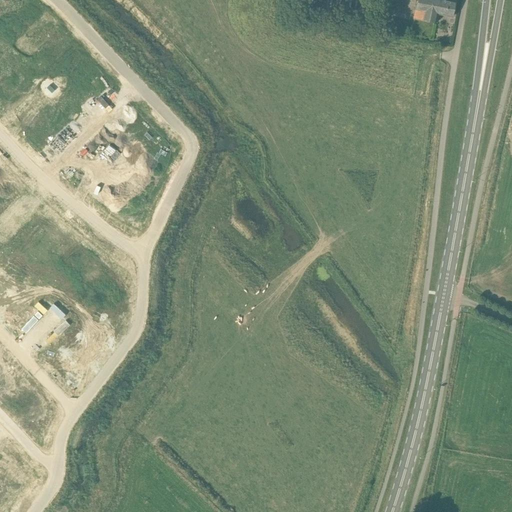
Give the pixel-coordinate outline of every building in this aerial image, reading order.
[(7,0),(2,7),(9,12),(17,0),(7,0)] [(17,0),(9,12),(16,17),(27,0),(17,0)] [(27,0),(16,17),(25,23),(24,23),(25,23),(39,3),(38,3),(33,0),(27,0)] [(454,0),(417,0),(416,9),(415,8),(413,17),(436,21),(437,13),(452,16),(454,0)] [(50,44),(41,53),(46,58),(50,55),(58,63),(74,47),(69,43),(65,40),(65,39),(55,48),(50,44)] [(74,47),(58,63),(66,72),(62,75),(67,80),(77,71),(72,66),(82,57),(81,56),(81,57),(78,53),(79,52),(74,47)] [(0,84),(10,75),(11,76),(11,75),(3,66),(6,63),(1,58),(0,58),(0,84)] [(98,64),(81,81),(88,89),(106,73),(107,73),(98,64)] [(106,73),(88,89),(94,95),(112,79),(106,73)] [(10,75),(0,84),(0,96),(2,99),(3,99),(13,90),(17,95),(26,86),(22,81),(18,84),(11,76),(10,75)] [(112,79),(94,95),(100,101),(117,85),(117,84),(112,79)] [(117,85),(100,101),(106,107),(106,108),(122,92),(122,93),(124,91),(117,84),(117,85)] [(106,107),(104,109),(110,115),(128,98),(122,93),(122,92),(106,108),(106,107)] [(128,98),(110,115),(116,121),(134,105),(128,98)] [(134,105),(116,121),(122,127),(139,111),(139,110),(134,105)] [(139,111),(122,127),(130,135),(148,118),(139,110),(139,111)] [(38,112),(26,126),(32,132),(45,119),(39,113),(38,112)] [(45,119),(32,132),(38,137),(37,138),(51,124),(50,124),(45,119)] [(51,124),(37,138),(38,139),(39,138),(44,143),(57,130),(51,125),(51,124)] [(57,130),(44,143),(50,149),(62,138),(63,136),(57,130)] [(50,149),(49,151),(55,157),(68,144),(62,138),(50,149)] [(154,139),(149,150),(170,160),(171,161),(176,150),(154,139)] [(68,144),(55,157),(61,162),(60,163),(74,149),(73,149),(68,144)] [(74,149),(60,163),(61,164),(61,163),(67,168),(80,155),(74,150),(74,149)] [(149,150),(145,157),(167,168),(170,160),(149,150)] [(80,155),(67,168),(73,174),(86,161),(80,155)] [(145,157),(141,165),(163,175),(167,168),(145,157)] [(86,161),(73,174),(79,180),(78,181),(79,181),(92,167),(86,161)] [(141,165),(138,173),(139,174),(140,173),(159,183),(159,182),(163,175),(141,165)] [(8,173),(0,180),(0,204),(1,205),(10,196),(6,192),(16,183),(12,178),(8,173)] [(139,174),(136,181),(157,191),(161,184),(161,183),(159,182),(159,183),(140,173),(139,174)] [(136,181),(132,188),(154,199),(157,191),(136,181)] [(132,188),(128,196),(150,206),(154,199),(132,188)] [(128,196),(125,203),(146,214),(147,213),(150,206),(128,196)] [(125,203),(120,214),(142,224),(147,214),(147,213),(146,214),(125,203)] [(31,220),(23,230),(28,235),(31,231),(40,238),(40,239),(54,222),(45,215),(45,214),(36,224),(31,220)] [(40,238),(39,239),(49,247),(46,250),(51,255),(59,245),(55,241),(64,231),(64,230),(54,221),(54,222),(40,239),(40,238)] [(63,247),(55,257),(60,262),(63,258),(72,265),(72,266),(86,250),(86,249),(77,242),(77,241),(68,252),(63,247)] [(8,249),(4,253),(8,258),(12,254),(8,249)] [(72,265),(71,266),(81,274),(78,278),(83,282),(91,272),(87,268),(95,258),(96,258),(96,257),(86,249),(86,250),(72,266),(72,265)] [(101,276),(89,282),(93,289),(97,286),(102,296),(103,297),(122,286),(121,286),(116,275),(104,282),(101,276)] [(102,296),(108,307),(104,309),(107,316),(118,309),(115,304),(128,297),(122,285),(121,286),(122,286),(103,297),(102,296)] [(37,286),(34,289),(38,294),(42,291),(37,286)] [(8,291),(0,297),(0,309),(13,297),(13,296),(8,291)] [(13,297),(0,309),(0,310),(5,316),(22,300),(16,293),(13,296),(13,297)] [(5,316),(4,316),(12,325),(13,324),(27,311),(30,308),(22,300),(5,316)] [(79,321),(74,325),(78,329),(82,324),(79,321)] [(92,325),(85,334),(104,349),(111,340),(92,325)] [(85,334),(80,341),(84,344),(99,355),(104,349),(85,334)] [(84,344),(79,351),(94,362),(99,355),(84,344)] [(47,347),(42,351),(45,355),(50,350),(47,347)] [(79,351),(74,357),(89,369),(94,362),(79,351)] [(0,373),(0,374),(9,366),(11,368),(16,364),(14,361),(5,352),(1,356),(0,355),(0,373)] [(69,364),(84,376),(84,375),(89,369),(74,357),(69,364)] [(65,361),(58,370),(62,373),(77,384),(77,385),(78,385),(85,376),(84,375),(84,376),(69,364),(65,361)] [(39,399),(30,407),(45,423),(50,418),(54,414),(45,404),(50,400),(41,390),(36,395),(39,399)] [(18,411),(13,416),(22,425),(27,421),(36,431),(40,427),(40,428),(45,423),(30,407),(22,415),(18,411)] [(18,462),(12,470),(27,481),(27,482),(28,482),(35,473),(19,461),(18,462)] [(12,470),(7,477),(22,488),(27,482),(27,481),(12,470)] [(2,483),(17,495),(18,494),(22,488),(7,477),(2,483)] [(2,484),(0,486),(0,492),(12,502),(17,495),(2,483),(1,484),(2,484)] [(0,503),(7,509),(8,508),(7,508),(12,502),(0,492),(0,503)]
